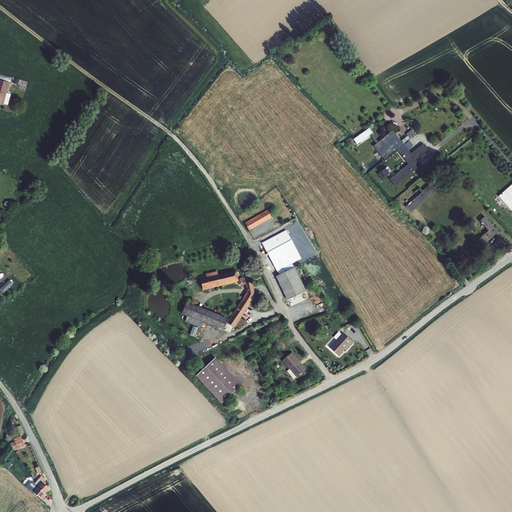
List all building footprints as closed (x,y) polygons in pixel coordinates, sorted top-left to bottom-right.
[(10,84),(0,80),(0,104),(4,106),(4,104),(7,94),(10,84)] [(373,134),(369,128),(353,140),(357,145),(370,136),(372,134),(373,134)] [(406,135),(408,136),(401,141),(404,145),(416,135),(412,130),(406,135)] [(373,147),(385,161),(397,151),(399,150),(404,145),(401,141),(393,131),(378,143),(376,144),(373,147)] [(372,134),(370,136),(376,144),(378,143),(372,134)] [(399,150),(404,156),(403,157),(403,158),(404,158),(405,158),(406,158),(404,160),(405,161),(407,159),(409,163),(408,164),(395,175),(384,161),(382,163),(386,168),(378,175),(382,180),(384,178),(385,178),(390,173),(393,177),(390,180),(395,187),(421,166),(416,160),(422,156),(423,157),(422,156),(428,150),(423,144),(411,154),(404,145),(399,150)] [(397,151),(404,160),(406,158),(405,158),(404,158),(403,158),(403,157),(404,156),(399,150),(397,151)] [(422,169),(427,175),(435,168),(431,162),(422,169)] [(422,192),(406,206),(410,212),(437,189),(431,183),(421,192),(422,192)] [(511,183),(498,196),(511,211),(511,183)] [(267,210),(245,222),(249,230),(272,217),(267,210)] [(485,216),(479,221),(488,230),(478,240),(483,245),(498,232),(485,216)] [(286,230),(262,242),(277,271),(278,271),(292,263),(301,259),(286,230)] [(499,238),(493,243),(499,250),(504,245),(499,238)] [(292,263),(278,271),(279,274),(295,267),(292,263)] [(279,274),(276,276),(287,300),(306,291),(295,267),(279,274)] [(237,283),(243,286),(246,280),(241,277),(238,280),(238,278),(237,270),(218,275),(217,271),(205,273),(206,277),(200,279),(203,290),(237,282),(237,283)] [(11,280),(10,280),(0,289),(3,293),(14,283),(12,282),(11,280)] [(252,282),(245,283),(247,291),(255,295),(252,282)] [(227,322),(235,327),(250,303),(249,303),(255,295),(247,291),(236,308),(237,308),(236,309),(235,309),(227,322)] [(228,318),(186,302),(181,314),(186,316),(185,321),(201,327),(203,322),(223,330),(228,318)] [(342,351),(344,349),(345,350),(353,342),(343,332),(341,334),(336,339),(329,347),(339,356),(343,351),(342,351)] [(292,352),(282,361),(289,369),(296,377),(305,370),(299,363),(300,362),(292,352)] [(242,385),(217,358),(197,377),(222,404),(242,385)] [(289,369),(287,371),(294,379),(296,377),(289,369)] [(25,434),(20,425),(16,427),(21,436),(25,434)] [(10,444),(14,450),(17,448),(18,449),(25,446),(25,445),(26,445),(26,443),(24,444),(22,438),(14,441),(14,442),(10,444)] [(34,484),(45,494),(49,488),(45,485),(42,482),(43,481),(45,479),(41,476),(38,479),(34,484)] [(45,494),(34,484),(31,481),(26,486),(41,499),(45,494)]
